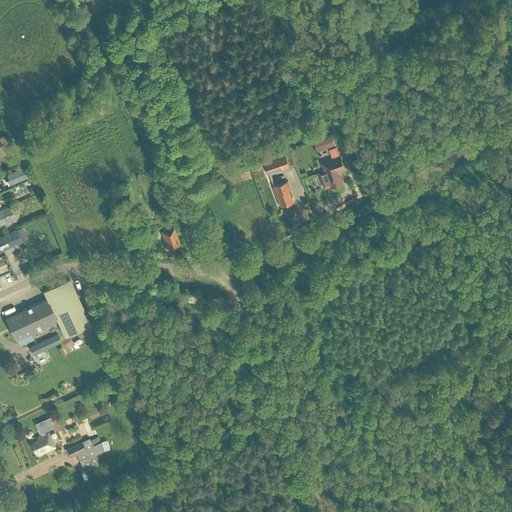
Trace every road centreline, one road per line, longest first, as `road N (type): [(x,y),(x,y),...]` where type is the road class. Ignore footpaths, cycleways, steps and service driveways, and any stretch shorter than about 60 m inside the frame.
road 1 (unclassified): [(227,267),(319,235),(511,122)]
road 2 (unclassified): [(327,511),(247,343),(227,267)]
road 3 (unclassified): [(0,294),(71,266),(227,267)]
road 4 (track): [(377,202),(274,0)]
